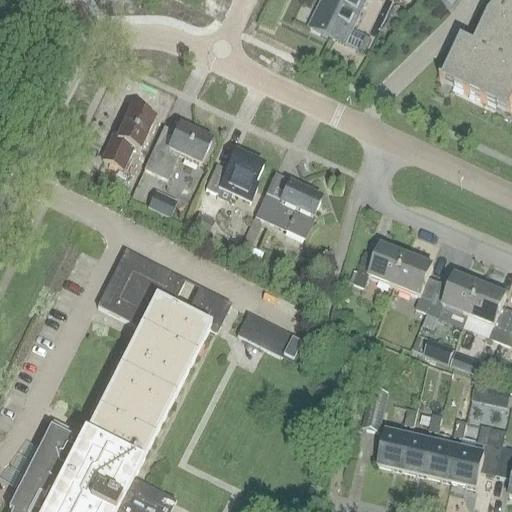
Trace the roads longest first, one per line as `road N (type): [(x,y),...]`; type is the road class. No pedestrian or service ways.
road 1 (residential): [(385,138),(370,185),(374,199),(511,263)]
road 2 (residential): [(0,213),(89,37)]
road 3 (residential): [(385,138),(215,59)]
road 4 (residential): [(511,196),(385,138)]
road 5 (residential): [(215,59),(154,36),(89,37)]
